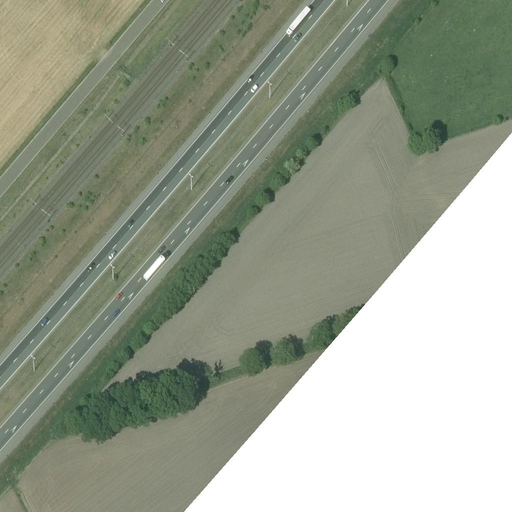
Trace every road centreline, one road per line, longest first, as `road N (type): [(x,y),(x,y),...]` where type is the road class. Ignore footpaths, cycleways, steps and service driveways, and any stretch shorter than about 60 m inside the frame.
road 1 (motorway): [(0,439),(368,0)]
road 2 (motorway): [(314,0),(0,377)]
road 3 (unclassified): [(0,188),(157,0)]
